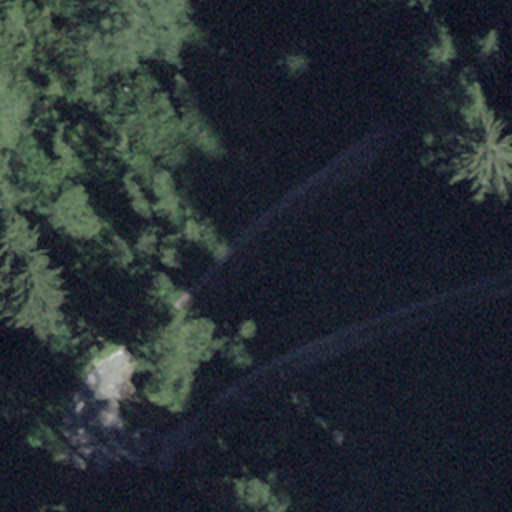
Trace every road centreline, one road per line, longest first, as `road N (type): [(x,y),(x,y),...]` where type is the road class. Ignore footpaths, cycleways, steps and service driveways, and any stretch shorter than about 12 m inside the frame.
road 1 (track): [(96,438),(93,404),(148,325),(511,18)]
road 2 (track): [(511,272),(278,364),(231,403),(137,458),(96,438)]
